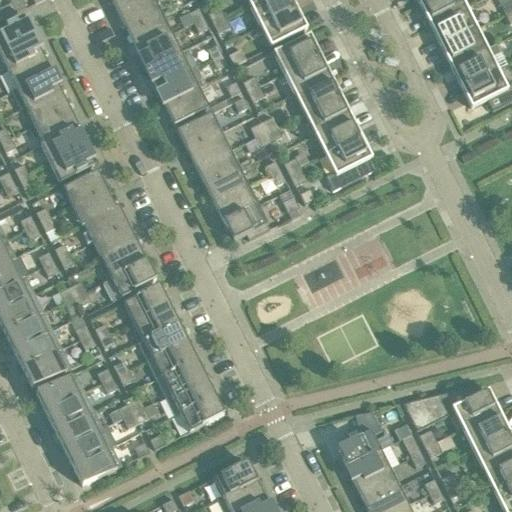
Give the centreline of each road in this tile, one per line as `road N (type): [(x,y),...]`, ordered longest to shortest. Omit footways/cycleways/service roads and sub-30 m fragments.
road 1 (residential): [(317,511),(65,0)]
road 2 (residential): [(329,0),(399,141),(427,157)]
road 3 (residential): [(511,323),(427,157)]
road 4 (residential): [(427,157),(433,124),(371,0)]
road 5 (residential): [(54,511),(0,402)]
